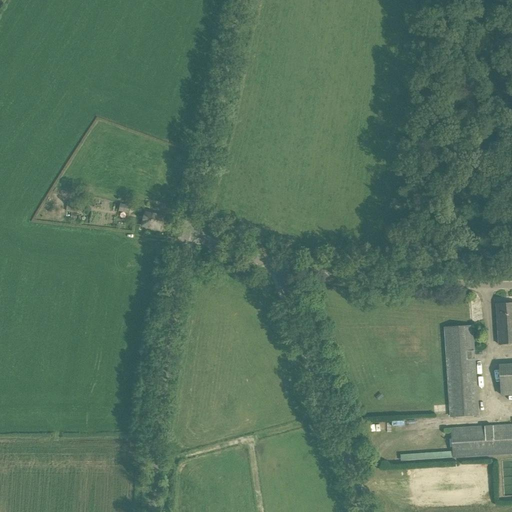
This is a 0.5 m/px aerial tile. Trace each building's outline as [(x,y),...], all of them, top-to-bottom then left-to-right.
[(67,201),(65,211),(70,212),(69,218),(75,219),(76,212),(79,213),(80,204),(67,201)] [(118,210),(128,213),(131,205),(121,203),(118,210)] [(164,216),(146,211),(142,224),(160,230),(164,216)] [(498,344),(511,343),(511,302),(496,304),(498,344)] [(444,327),(450,417),(478,415),(473,325),(444,327)] [(511,364),(499,365),(501,394),(511,393),(511,364)] [(402,416),(402,427),(413,427),(413,415),(402,416)] [(511,423),(464,427),(451,427),(452,451),(401,454),(401,461),(452,457),(452,458),(455,458),(455,460),(465,460),(464,457),(511,454),(511,423)]
